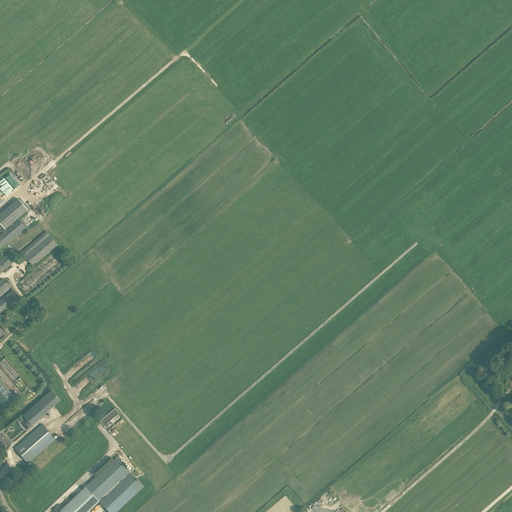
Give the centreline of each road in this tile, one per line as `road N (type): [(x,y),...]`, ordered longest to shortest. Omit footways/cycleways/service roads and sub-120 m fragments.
road 1 (track): [(98,391),(166,461),(416,243)]
road 2 (track): [(0,208),(183,52),(217,86)]
road 3 (track): [(381,511),(506,395)]
